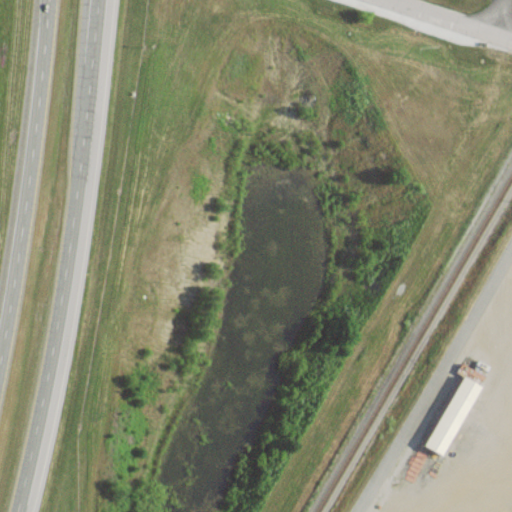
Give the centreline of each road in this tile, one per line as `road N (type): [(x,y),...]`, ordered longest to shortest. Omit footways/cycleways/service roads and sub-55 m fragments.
road 1 (trunk): [(21,511),(88,140),(93,0)]
road 2 (trunk): [(48,0),(0,355)]
road 3 (residential): [(373,0),(511,44)]
